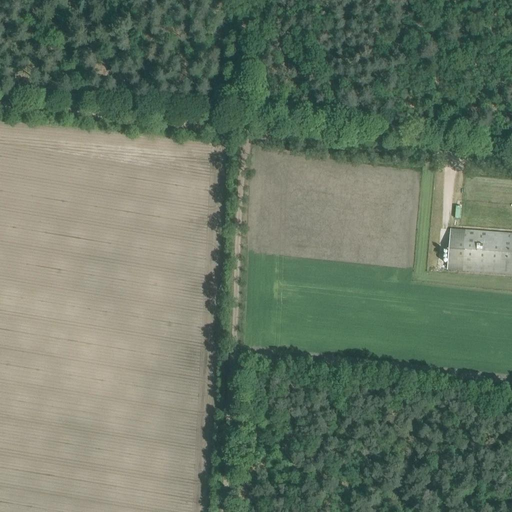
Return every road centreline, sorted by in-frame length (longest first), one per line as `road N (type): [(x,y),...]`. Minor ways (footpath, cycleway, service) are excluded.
road 1 (track): [(225,511),(245,133)]
road 2 (track): [(245,133),(511,160)]
road 3 (track): [(245,133),(0,106)]
road 4 (track): [(237,132),(239,0)]
